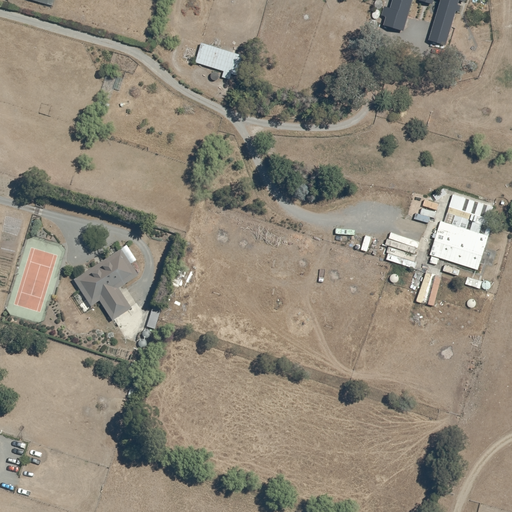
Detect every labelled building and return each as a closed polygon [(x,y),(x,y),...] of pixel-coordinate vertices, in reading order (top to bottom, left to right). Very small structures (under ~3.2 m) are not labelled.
[(456,11),(460,13),(463,2),(464,2),(464,0),(392,0),(389,9),(385,8),(382,16),(387,18),(385,25),(404,30),(412,0),(420,0),(420,1),(432,5),(433,0),(440,0),(441,0),(429,41),(446,46),(456,11)] [(242,56),(200,44),(195,63),(223,71),(221,78),(229,80),(231,74),(236,75),(242,56)] [(487,226),(494,202),(443,187),(434,218),(440,220),(429,255),(431,255),(430,261),(437,263),(439,258),(477,270),(488,234),(460,225),(462,218),(487,226)] [(137,275),(119,249),(72,280),(90,306),(98,300),(111,320),(130,308),(117,289),(137,275)] [(482,281),(468,275),(465,283),(479,288),(482,281)]
